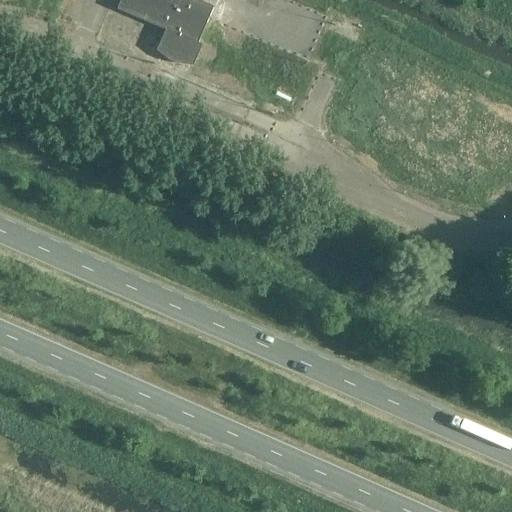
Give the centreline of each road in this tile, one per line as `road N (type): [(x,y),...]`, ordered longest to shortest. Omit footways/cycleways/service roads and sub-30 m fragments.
road 1 (primary): [(511,455),(0,230)]
road 2 (primary): [(0,334),(404,511)]
